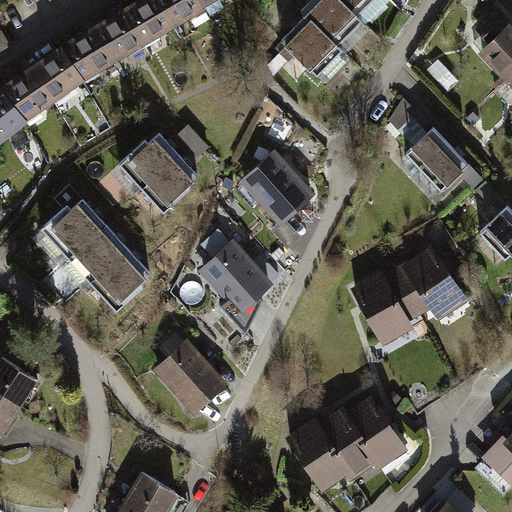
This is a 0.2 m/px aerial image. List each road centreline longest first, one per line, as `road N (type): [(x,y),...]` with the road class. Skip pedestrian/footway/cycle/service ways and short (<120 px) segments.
road 1 (residential): [(89,360),(149,422),(182,441),(209,439),(237,413),(346,186),(332,164),(336,139),(396,66),(435,0)]
road 2 (residential): [(79,511),(98,455),(89,360)]
road 3 (residential): [(89,360),(51,313),(0,279)]
